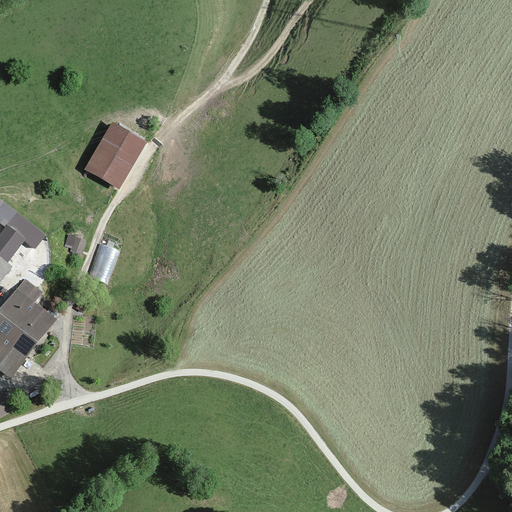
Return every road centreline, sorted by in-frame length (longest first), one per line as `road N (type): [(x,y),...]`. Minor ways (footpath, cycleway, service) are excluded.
road 1 (track): [(260,0),(224,85),(156,142),(101,221),(70,299),(59,354),(69,404)]
road 2 (unclassified): [(0,427),(150,380),(215,374),(282,400),(383,511)]
road 3 (unclassified): [(446,511),(480,471),(498,421),(511,304)]
road 4 (track): [(224,85),(255,74),(312,0)]
